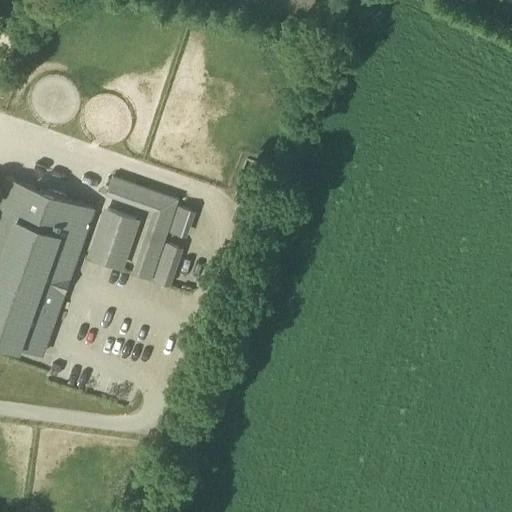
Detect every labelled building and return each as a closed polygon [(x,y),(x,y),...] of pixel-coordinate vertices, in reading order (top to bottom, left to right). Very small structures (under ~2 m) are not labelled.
[(151,278),(178,199),(111,175),(107,188),(105,194),(152,211),(152,212),(131,272),(151,278)] [(42,352),(92,208),(4,177),(0,189),(0,340),(19,347),(19,345),(42,352)] [(195,210),(178,204),(169,230),(186,236),(195,210)] [(122,268),(139,219),(104,207),(87,256),(122,268)] [(170,285),(182,247),(165,241),(153,279),(170,285)]
